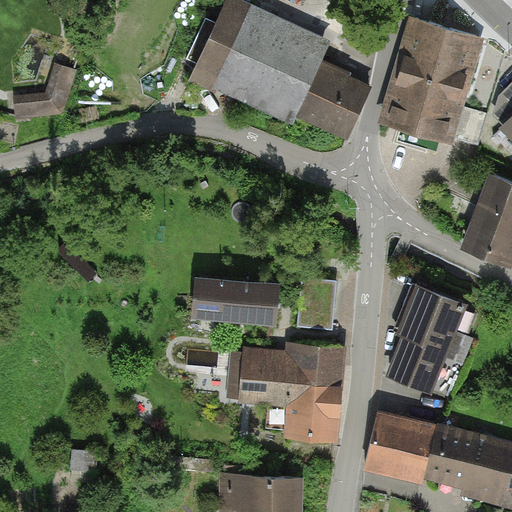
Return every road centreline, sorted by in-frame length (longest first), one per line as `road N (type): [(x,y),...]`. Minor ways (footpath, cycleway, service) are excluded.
road 1 (residential): [(372,189),(242,136),(162,124),(0,163)]
road 2 (tertiary): [(372,189),(363,385),(341,511)]
road 3 (tertiary): [(401,0),(367,141),(372,189)]
road 4 (residential): [(511,277),(447,248),(372,189)]
